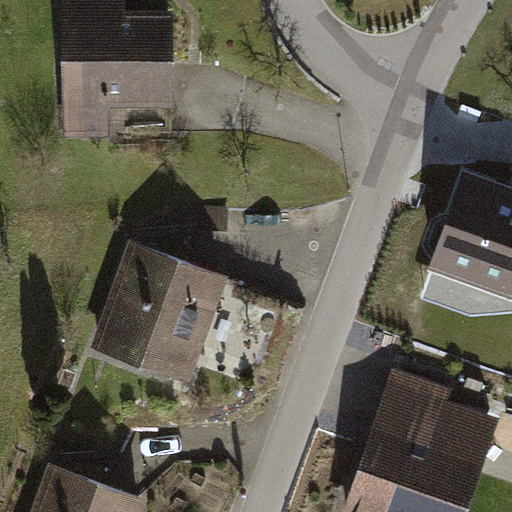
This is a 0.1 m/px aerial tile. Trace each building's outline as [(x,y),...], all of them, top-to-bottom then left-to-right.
[(200,0),(97,0),(94,103),(196,107),(200,0)] [(511,186),(466,170),(430,273),(511,301),(511,186)] [(173,226),(128,325),(211,362),(255,263),(173,226)] [(458,511),(491,417),(379,379),(333,511),(458,511)] [(90,449),(64,511),(170,511),(181,487),(90,449)]
